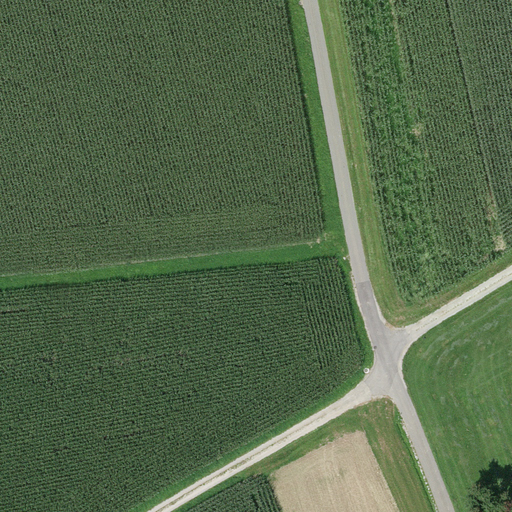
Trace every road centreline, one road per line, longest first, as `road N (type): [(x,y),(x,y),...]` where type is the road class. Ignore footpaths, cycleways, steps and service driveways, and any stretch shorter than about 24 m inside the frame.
road 1 (track): [(314,0),(358,256),(386,354)]
road 2 (track): [(160,511),(392,378)]
road 3 (track): [(386,354),(511,277)]
road 4 (track): [(392,378),(447,511)]
